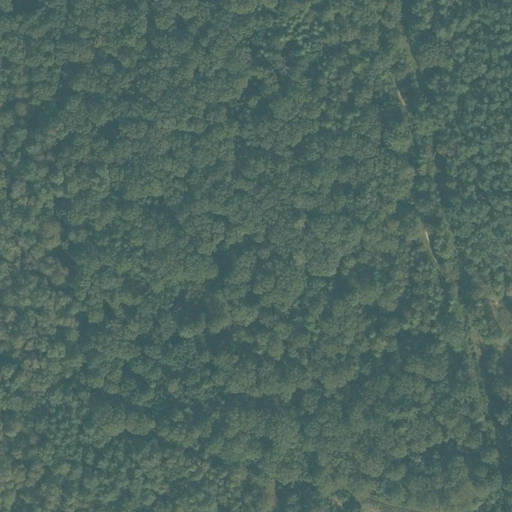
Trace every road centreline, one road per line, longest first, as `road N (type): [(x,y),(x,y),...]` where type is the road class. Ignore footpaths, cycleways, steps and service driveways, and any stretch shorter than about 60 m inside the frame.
road 1 (track): [(423,511),(112,422),(17,0)]
road 2 (track): [(504,511),(407,0)]
